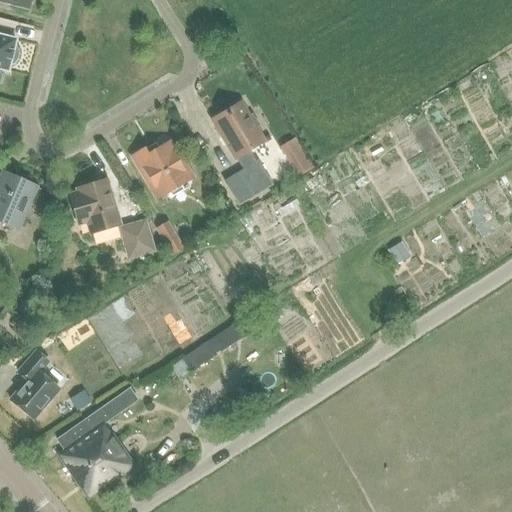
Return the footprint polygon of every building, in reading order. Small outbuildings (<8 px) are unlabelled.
[(14,46),(16,40),(0,35),(0,69),(8,72),(9,66),(14,63),(16,59),(18,55),(17,50),(14,46)] [(210,120),(235,161),(237,160),(243,172),(224,183),(239,208),(273,188),(258,163),(256,164),(250,152),(267,142),(257,127),(260,125),(253,114),(249,116),(240,102),(210,120)] [(279,148),(284,155),(299,179),(314,170),(295,138),(279,148)] [(132,156),(157,199),(192,179),(170,141),(148,155),(144,149),(132,156)] [(22,176),(18,179),(3,173),(0,178),(0,222),(18,230),(36,187),(33,186),(32,181),(29,178),(26,176),(22,176)] [(76,219),(85,216),(91,234),(120,225),(106,180),(77,189),(78,193),(69,196),(76,219)] [(120,229),(129,259),(153,251),(144,222),(120,229)] [(183,248),(168,223),(156,230),(171,255),(183,248)] [(401,247),(389,253),(397,266),(408,259),(401,247)] [(21,304),(19,312),(26,318),(34,315),(36,306),(29,300),(21,304)] [(19,323),(11,331),(22,341),(30,333),(19,323)] [(207,342),(181,360),(189,372),(216,355),(240,339),(231,326),(207,342)] [(68,328),(56,336),(63,346),(75,338),(68,328)] [(50,362),(37,351),(17,374),(26,381),(10,401),(34,420),(60,389),(41,373),(50,362)] [(57,456),(88,500),(103,489),(106,494),(121,484),(117,480),(134,468),(112,437),(110,438),(101,426),(137,401),(129,390),(57,441),(64,451),(57,456)] [(76,395),(83,407),(90,403),(83,391),(76,395)]
